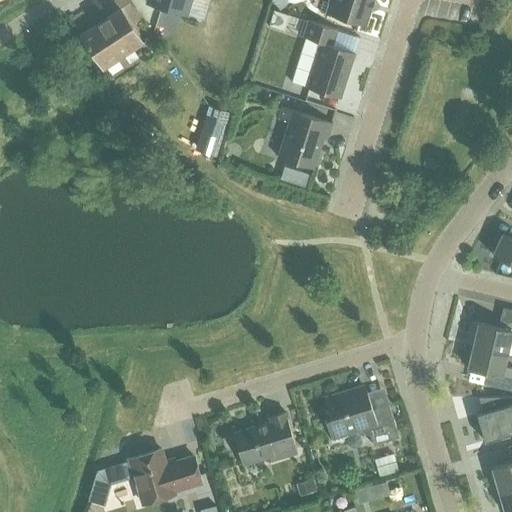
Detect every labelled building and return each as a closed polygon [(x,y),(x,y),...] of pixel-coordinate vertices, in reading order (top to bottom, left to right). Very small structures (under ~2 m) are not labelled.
[(148,0),(148,3),(187,15),(191,0),(148,0)] [(288,0),(273,0),(281,9),(290,1),(288,0)] [(320,11),(364,26),(369,10),(371,11),(374,2),(372,1),(372,0),(330,0),(329,3),(323,1),(320,11)] [(121,9),(81,35),(103,69),(143,43),(121,9)] [(274,9),(269,25),(286,30),(291,14),(274,9)] [(356,52),(332,45),(336,29),(308,20),(303,36),(321,41),(307,87),(341,98),(356,52)] [(209,105),(196,148),(217,155),(230,112),(209,105)] [(289,121),(278,157),(314,168),(324,138),(328,139),(333,123),(282,106),(279,118),(289,121)] [(304,186),(308,174),(304,173),(286,167),(282,179),(301,185),(304,186)] [(511,237),(503,233),(493,255),(511,263),(511,237)] [(479,322),(473,346),(508,354),(511,355),(511,311),(503,310),(502,313),(499,327),(479,322)] [(508,354),(473,346),(468,368),(488,372),(485,384),(511,390),(511,368),(505,366),(508,354)] [(343,394),(325,399),(331,417),(326,419),(333,441),(348,437),(346,430),(357,427),(358,429),(361,428),(370,432),(374,445),(400,437),(390,405),(373,410),(368,393),(366,387),(350,392),(351,394),(343,396),(343,394)] [(477,414),(471,416),(479,443),(485,441),(511,433),(511,396),(502,396),(505,406),(480,413),(478,414),(477,414)] [(272,422),(234,433),(243,464),(270,456),(271,460),(298,451),(285,411),(270,416),(272,422)] [(94,483),(89,500),(105,505),(111,484),(118,481),(135,476),(144,504),(175,494),(174,490),(202,482),(194,456),(166,464),(161,448),(130,458),(131,461),(110,467),(98,471),(94,483)] [(499,489),(511,485),(511,449),(509,450),(511,462),(493,468),(499,489)] [(396,461),(378,467),(380,475),(398,470),(396,461)] [(266,474),(265,463),(250,464),(251,475),(266,474)] [(301,496),(319,491),(315,477),(298,482),(301,496)] [(511,511),(511,485),(499,489),(505,511),(509,510),(509,511),(511,511)] [(366,489),(355,492),(358,504),(370,501),(366,489)]
